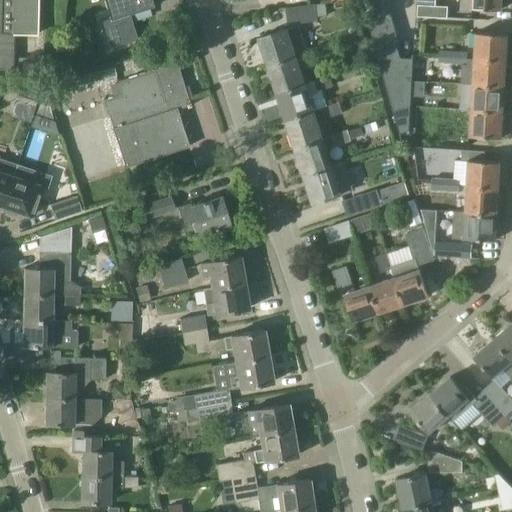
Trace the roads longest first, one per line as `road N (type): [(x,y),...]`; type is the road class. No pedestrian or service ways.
road 1 (residential): [(336,415),(205,0)]
road 2 (residential): [(336,415),(511,265)]
road 3 (residential): [(32,511),(0,380)]
